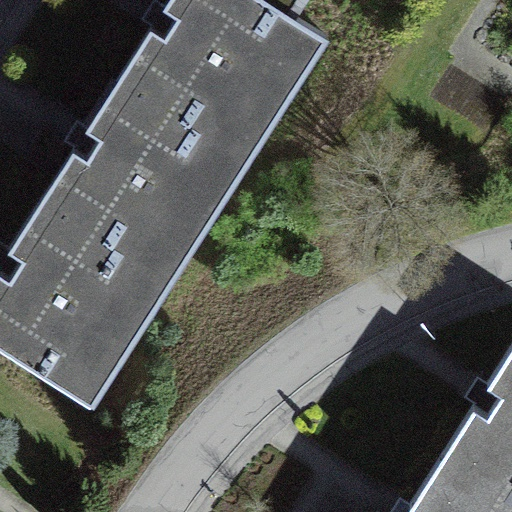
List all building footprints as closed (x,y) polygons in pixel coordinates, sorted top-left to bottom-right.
[(184,0),(133,82),(247,155),(325,33),(287,9),(273,0),(184,0)] [(293,0),(273,0),(287,9),(293,0)] [(55,203),(169,276),(247,155),(133,82),(55,203)] [(0,338),(92,397),(169,276),(55,203),(0,287),(0,338)] [(511,373),(457,460),(511,495),(511,373)] [(511,511),(511,495),(457,460),(423,511),(511,511)]
